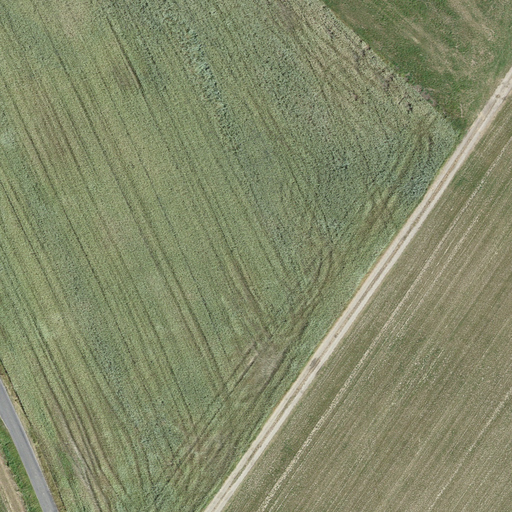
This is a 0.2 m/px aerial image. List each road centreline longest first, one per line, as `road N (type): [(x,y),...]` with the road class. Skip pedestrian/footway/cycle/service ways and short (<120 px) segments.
road 1 (track): [(213,511),(511,79)]
road 2 (track): [(49,511),(0,394)]
